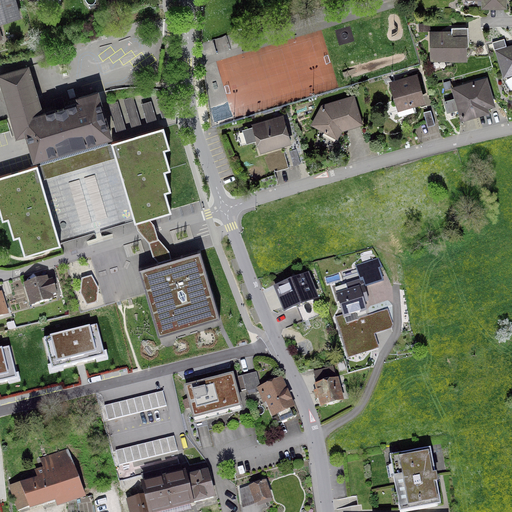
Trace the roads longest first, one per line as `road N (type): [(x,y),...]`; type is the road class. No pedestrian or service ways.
road 1 (residential): [(327,511),(300,389),(223,210)]
road 2 (residential): [(511,129),(223,210)]
road 3 (residential): [(223,210),(186,96),(189,0)]
